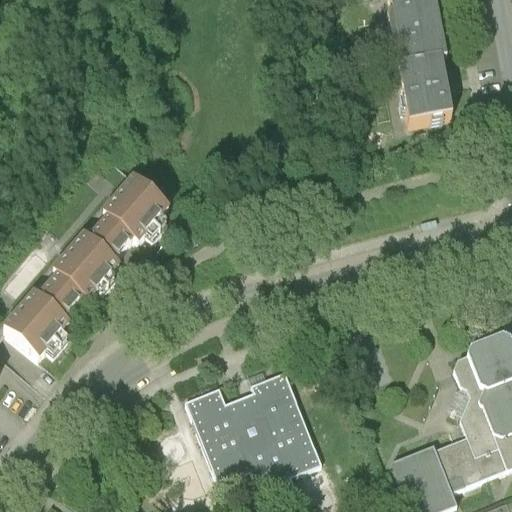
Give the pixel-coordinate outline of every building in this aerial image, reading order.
[(398,56),(402,80),(438,73),(443,72),(428,0),(412,0),(392,4),(387,5),(391,26),(386,27),(392,57),(398,56)] [(449,129),(438,73),(402,80),(395,81),(406,137),(449,129)] [(101,219),(106,223),(131,246),(135,250),(166,213),(131,183),(101,219)] [(112,269),(131,246),(106,223),(87,246),(112,269)] [(116,273),(112,269),(87,246),(82,242),(52,278),(57,283),(82,305),(86,308),(116,273)] [(62,329),(82,305),(57,283),(37,306),(62,329)] [(66,332),(62,329),(37,306),(32,302),(2,338),(36,367),(66,332)] [(465,361),(456,365),(452,374),(459,391),(465,394),(469,402),(458,424),(465,443),(433,455),(431,452),(389,468),(405,511),(455,511),(456,511),(449,495),(463,490),(505,473),(506,475),(511,472),(511,350),(508,340),(500,336),(468,348),(464,357),(465,361)] [(218,395),(185,408),(217,490),(248,478),(260,509),(294,495),(289,482),(320,470),(284,378),(250,392),(253,398),(224,410),(218,395)]
